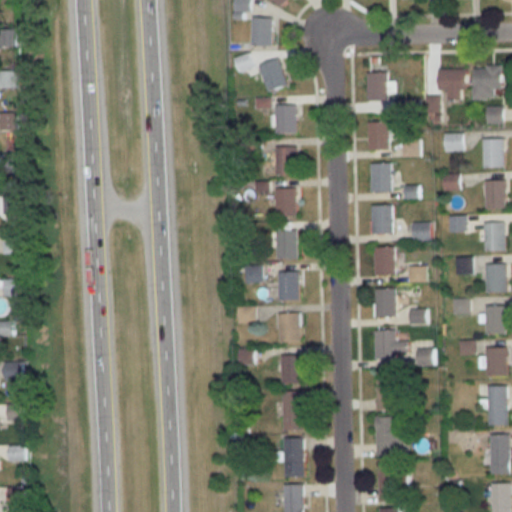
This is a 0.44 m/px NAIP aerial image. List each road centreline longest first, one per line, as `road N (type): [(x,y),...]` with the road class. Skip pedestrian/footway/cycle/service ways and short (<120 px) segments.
road 1 (motorway): [(171,511),(145,0)]
road 2 (motorway): [(81,0),(106,511)]
road 3 (residential): [(340,511),(327,141),(336,46)]
road 4 (residential): [(336,46),(360,38),(511,33)]
